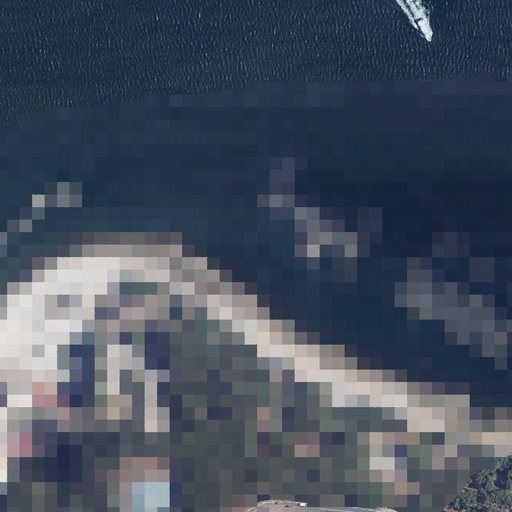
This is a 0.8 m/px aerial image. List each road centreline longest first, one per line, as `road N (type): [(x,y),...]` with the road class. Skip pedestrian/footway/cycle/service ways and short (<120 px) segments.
road 1 (unknown): [(78,259),(143,253),(336,372),(462,429)]
road 2 (unknown): [(78,259),(87,282),(87,369),(107,373),(113,338),(142,369)]
road 3 (unknown): [(142,369),(144,413),(169,451),(185,511)]
road 4 (unknown): [(142,369),(177,370),(220,416),(263,412)]
